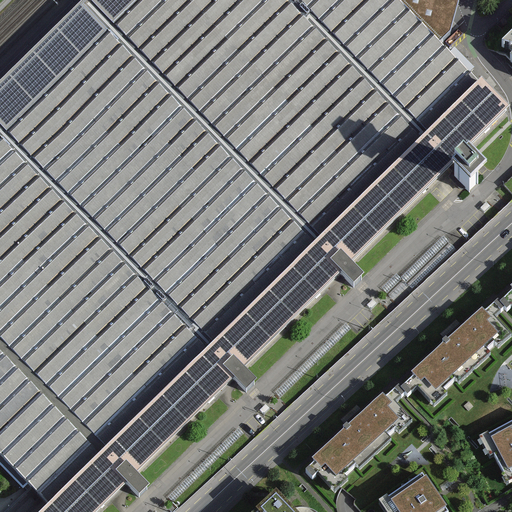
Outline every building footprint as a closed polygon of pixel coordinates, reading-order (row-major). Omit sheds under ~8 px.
[(50,506),(44,511),(101,511),(128,486),(140,498),(150,488),(138,475),(237,380),(248,392),(259,381),(247,369),(346,273),(358,285),(368,275),(356,263),(453,169),(473,190),(494,170),(473,149),(511,111),(511,104),(486,78),(482,82),(402,0),(88,0),(0,85),(0,454),(35,490),(41,497),(50,506)] [(511,54),(508,59),(511,63),(511,37),(511,36),(498,49),(511,52),(511,54)] [(511,346),(511,338),(488,313),(415,381),(443,411),(511,346)] [(415,431),(387,400),(313,469),(342,499),(415,431)] [(511,427),(486,441),(510,489),(511,488),(511,427)] [(445,511),(424,479),(380,509),(381,511),(445,511)] [(294,511),(278,494),(258,511),(294,511)]
